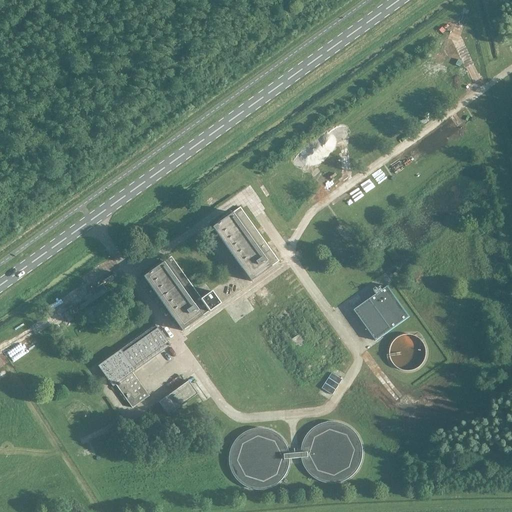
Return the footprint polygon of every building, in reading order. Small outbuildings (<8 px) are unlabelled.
[(250,282),(278,262),(239,207),(211,228),(243,272),(241,274),(246,280),(248,279),(250,282)] [(142,277),(160,301),(174,321),(172,323),(177,330),(179,328),(181,331),(220,303),(211,292),(201,299),(171,257),(142,277)] [(324,396),(359,371),(296,283),(261,308),(324,396)] [(376,294),(353,310),(376,341),(409,317),(387,286),(380,291),(377,288),(373,291),(376,294)] [(132,373),(160,353),(170,346),(165,339),(166,338),(161,331),(160,332),(155,325),(97,366),(112,387),(115,385),(131,408),(148,396),(132,373)] [(415,361),(399,367),(403,379),(429,370),(427,364),(417,367),(415,361)] [(246,363),(243,375),(254,378),(256,366),(246,363)] [(167,416),(197,394),(188,381),(158,403),(167,416)]
